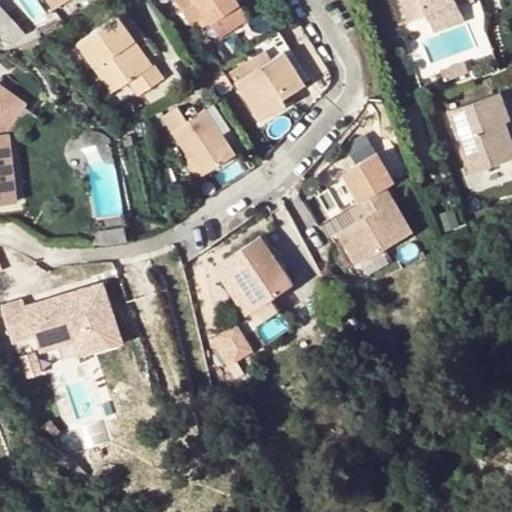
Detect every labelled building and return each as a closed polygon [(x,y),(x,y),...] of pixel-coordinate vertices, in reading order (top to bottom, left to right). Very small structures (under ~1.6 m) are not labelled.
[(0,0),(0,44),(3,50),(24,35),(0,0)] [(177,0),(193,22),(207,13),(211,18),(236,0),(177,0)] [(402,0),(408,15),(426,9),(428,14),(469,0),(402,0)] [(115,12),(77,39),(113,88),(128,77),(138,90),(163,72),(153,57),(150,59),(146,64),(128,40),(133,36),(115,12)] [(150,59),(133,36),(128,40),(146,64),(150,59)] [(282,49),(234,79),(236,83),(258,119),(284,102),(281,96),(302,82),(282,49)] [(460,58),(437,65),(440,75),(463,67),(460,58)] [(0,200),(16,199),(8,127),(25,102),(0,84),(0,200)] [(451,108),(472,170),(511,155),(511,154),(499,121),(508,118),(511,116),(511,114),(502,88),(451,108)] [(202,105),(169,128),(178,141),(186,152),(199,172),(206,168),(232,151),(202,105)] [(511,129),(508,118),(499,121),(511,154),(511,129)] [(351,186),(358,199),(362,197),(385,183),(394,178),(376,149),(343,169),(352,186),(351,186)] [(195,176),(199,172),(186,152),(181,155),(195,176)] [(385,183),(362,197),(370,209),(337,229),(356,261),(412,228),(385,183)] [(262,233),(226,257),(257,305),(293,281),(262,233)] [(257,305),(237,274),(226,282),(246,312),(257,305)] [(26,300),(3,307),(17,344),(38,336),(43,351),(76,340),(95,333),(99,348),(126,339),(105,280),(29,307),(26,300)] [(235,321),(218,331),(234,356),(251,346),(235,321)] [(95,333),(76,340),(81,355),(99,348),(95,333)] [(95,417),(99,433),(115,430),(111,412),(95,417)] [(86,447),(96,445),(93,432),(83,434),(86,447)]
